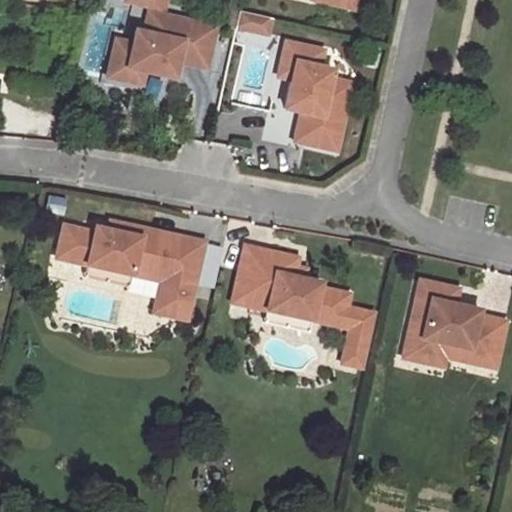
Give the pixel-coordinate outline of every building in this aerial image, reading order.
[(318,0),(318,1),(353,9),(354,0),(318,0)] [(130,43),(113,39),(108,63),(143,71),(173,78),(176,62),(178,53),(208,59),(215,26),(146,11),(142,32),(133,30),(130,43)] [(232,29),(266,34),(268,18),(234,13),(232,29)] [(284,42),(277,76),(290,79),(298,45),(284,42)] [(318,66),(322,50),(298,45),(290,79),(284,108),(300,112),(309,114),(302,143),(335,150),(350,83),(329,78),(331,69),(318,66)] [(178,53),(176,62),(206,68),(208,59),(178,53)] [(143,71),(108,63),(105,77),(140,84),(143,71)] [(309,114),(300,112),(293,141),(302,143),(309,114)] [(128,225),(108,221),(106,230),(127,234),(128,225)] [(92,232),(62,225),(56,251),(86,257),(85,264),(85,265),(129,274),(130,275),(131,267),(160,273),(159,281),(156,293),(168,296),(164,314),(185,319),(203,242),(128,225),(127,234),(106,230),(93,227),(92,232)] [(297,258),(243,246),(230,302),(251,307),(253,300),(267,303),(265,310),(266,310),(310,320),(312,313),(342,320),(345,307),(348,294),(318,288),(319,283),(302,279),(292,277),(294,267),(297,258)] [(56,251),(55,258),(85,264),(86,257),(56,251)] [(85,265),(83,277),(126,286),(129,274),(85,265)] [(131,267),(130,275),(159,281),(160,273),(131,267)] [(302,279),(304,269),(294,267),(292,277),(302,279)] [(445,286),(418,280),(403,347),(443,356),(446,343),(467,348),(464,361),(493,367),(503,321),(475,315),(477,310),(453,304),(442,302),(445,286)] [(457,289),(445,286),(442,302),(453,304),(457,289)] [(168,296),(156,293),(152,312),(164,314),(168,296)] [(253,300),(251,307),(265,310),(267,303),(253,300)] [(363,343),(370,313),(345,307),(342,320),(312,313),(310,320),(348,328),(340,363),(350,365),(353,353),(349,352),(352,340),(363,343)] [(310,320),(266,310),(263,322),(307,332),(310,320)] [(353,353),(350,365),(358,367),(363,343),(352,340),(349,352),(353,353)] [(446,343),(443,356),(464,361),(467,348),(446,343)] [(403,347),(401,357),(441,366),(443,356),(403,347)]
